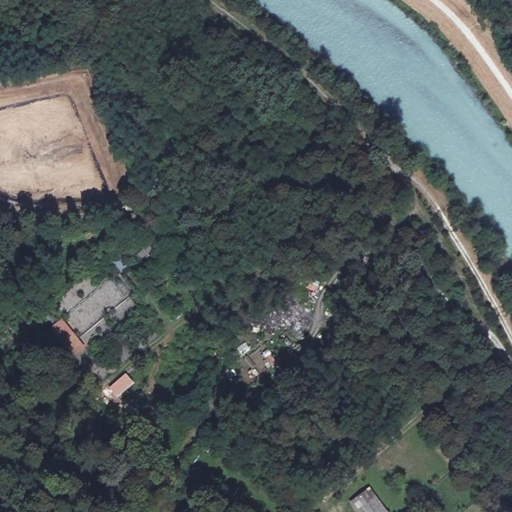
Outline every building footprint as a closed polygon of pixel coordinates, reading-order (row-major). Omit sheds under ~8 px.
[(126,298),(133,293),(119,276),(112,281),(126,298)] [(285,325),(294,336),(315,318),(305,307),(285,325)] [(51,324),(57,319),(50,309),(43,314),(51,324)] [(76,362),(90,351),(64,319),(50,330),(76,362)] [(384,511),(369,490),(351,502),(358,511),(384,511)]
